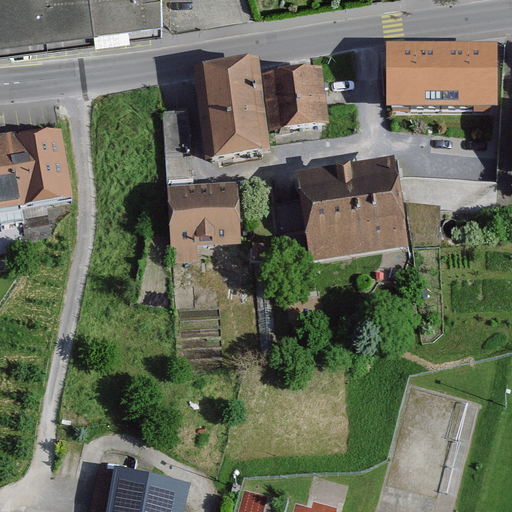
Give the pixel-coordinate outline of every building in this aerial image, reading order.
[(0,0),(0,42),(161,21),(160,0),(0,0)] [(494,113),(492,48),(385,51),(387,116),(494,113)] [(259,68),(197,78),(211,167),(273,157),(259,68)] [(276,138),(329,131),(321,78),(268,84),(276,138)] [(0,147),(0,219),(72,207),(60,138),(0,147)] [(391,167),(299,183),(313,265),(405,249),(391,167)] [(238,185),(169,189),(172,244),(241,239),(238,185)] [(179,511),(185,486),(98,474),(90,511),(179,511)]
